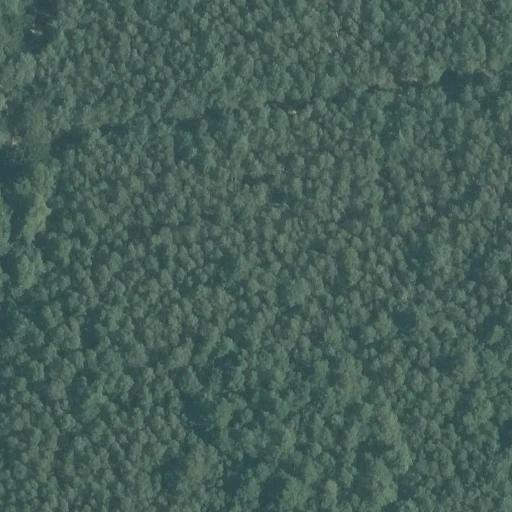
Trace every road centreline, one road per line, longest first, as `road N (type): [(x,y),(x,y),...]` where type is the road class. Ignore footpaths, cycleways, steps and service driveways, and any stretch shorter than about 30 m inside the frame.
road 1 (track): [(0,172),(19,161),(511,86)]
road 2 (track): [(39,0),(0,338)]
